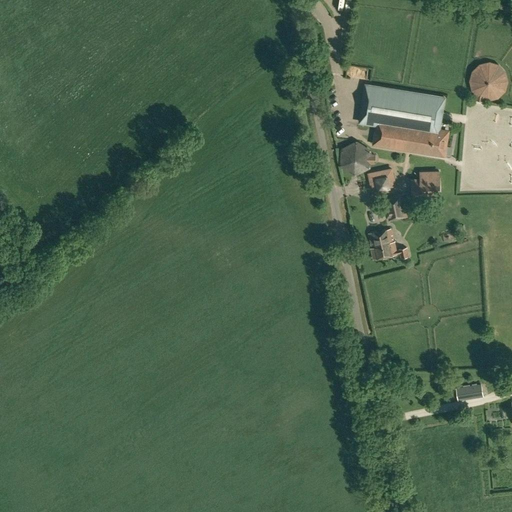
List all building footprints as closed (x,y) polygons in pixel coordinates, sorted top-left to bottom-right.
[(479,64),(471,71),(469,80),(471,90),(478,97),(487,100),(497,97),(504,91),(507,81),(504,72),(498,64),(488,62),(479,64)] [(366,85),(360,122),(377,125),(374,144),(445,156),(449,130),(440,129),(445,98),(366,85)] [(371,164),(372,153),(372,149),(357,140),(341,148),(340,166),(355,176),(371,168),(371,164)] [(372,190),(378,189),(378,190),(391,188),(391,186),(397,185),(392,168),(372,172),(369,175),(372,190)] [(440,197),(440,178),(440,170),(420,171),(420,178),(411,179),(412,198),(440,197)] [(389,220),(408,217),(403,194),(385,198),(389,220)] [(399,253),(401,258),(408,256),(407,248),(398,250),(399,250),(397,250),(395,241),(394,241),(391,228),(370,232),(373,247),(372,248),(374,258),(399,253)] [(459,399),(483,395),(482,384),(457,388),(459,399)]
